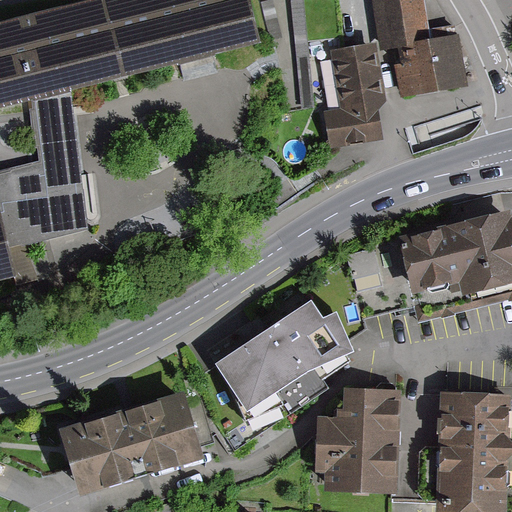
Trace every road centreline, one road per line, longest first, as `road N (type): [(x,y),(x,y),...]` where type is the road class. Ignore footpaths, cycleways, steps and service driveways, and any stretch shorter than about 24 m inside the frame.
road 1 (secondary): [(0,386),(168,322),(334,215),(511,153)]
road 2 (residential): [(0,485),(55,508),(98,508),(240,473),(281,450)]
road 3 (residential): [(511,342),(375,366)]
road 4 (unknown): [(411,358),(410,494)]
